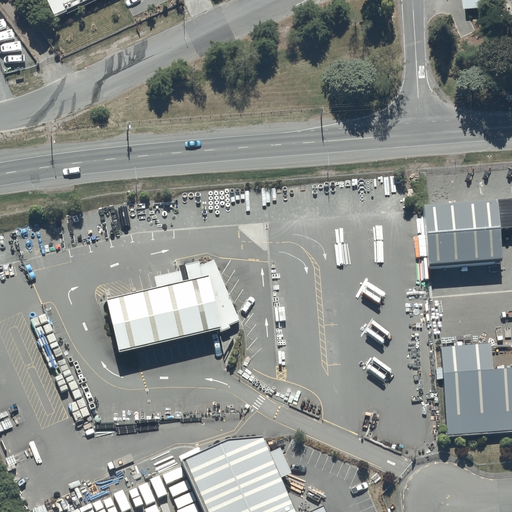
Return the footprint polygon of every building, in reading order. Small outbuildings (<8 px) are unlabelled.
[(108,0),(44,0),(55,24),(108,0)] [(486,0),(463,0),(465,13),(487,12),(486,0)] [(494,197),(420,202),(424,263),(498,258),(494,197)] [(220,273),(109,301),(121,355),(223,330),(239,320),(220,273)] [(488,341),(439,345),(446,435),(511,430),(511,365),(490,367),(488,341)] [(217,438),(177,458),(202,511),(293,511),(258,433),(217,438)]
